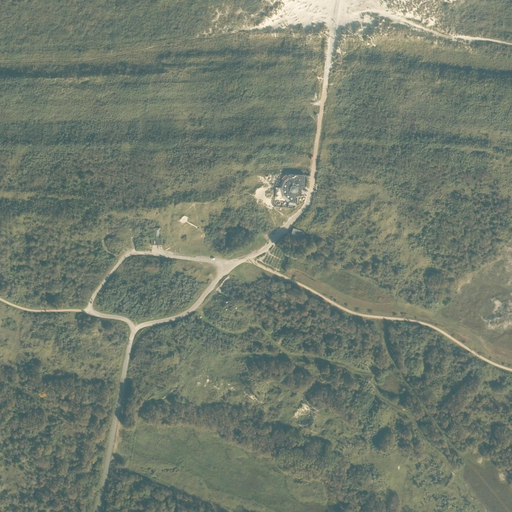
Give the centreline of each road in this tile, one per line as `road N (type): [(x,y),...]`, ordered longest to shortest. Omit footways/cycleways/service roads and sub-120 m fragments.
road 1 (track): [(332,18),(85,59),(0,63)]
road 2 (track): [(247,257),(264,250),(308,203),(333,29)]
road 3 (unclassified): [(134,330),(124,319),(88,310),(124,256),(226,265)]
road 4 (unclassified): [(98,511),(134,330)]
road 5 (track): [(511,45),(371,11),(332,18)]
